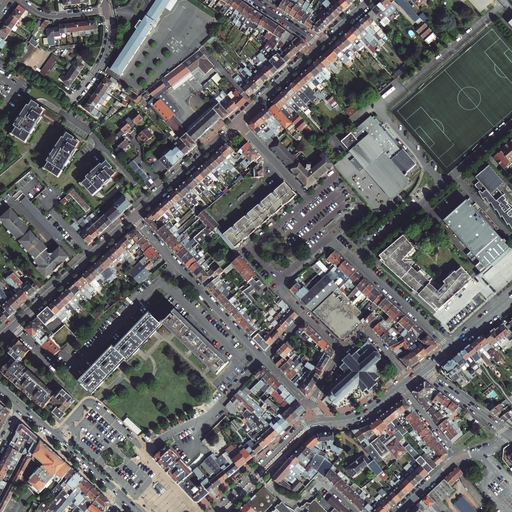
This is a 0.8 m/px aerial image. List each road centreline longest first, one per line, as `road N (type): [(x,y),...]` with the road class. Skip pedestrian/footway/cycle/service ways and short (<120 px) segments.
road 1 (residential): [(263,358),(207,415),(155,441),(134,440),(91,402),(55,436)]
road 2 (residential): [(511,125),(354,260)]
road 3 (residential): [(263,358),(133,215)]
road 4 (residential): [(13,325),(133,215)]
road 5 (residential): [(133,215),(236,121)]
road 6 (secondary): [(219,511),(300,430),(321,421)]
road 7 (residential): [(354,260),(450,348)]
